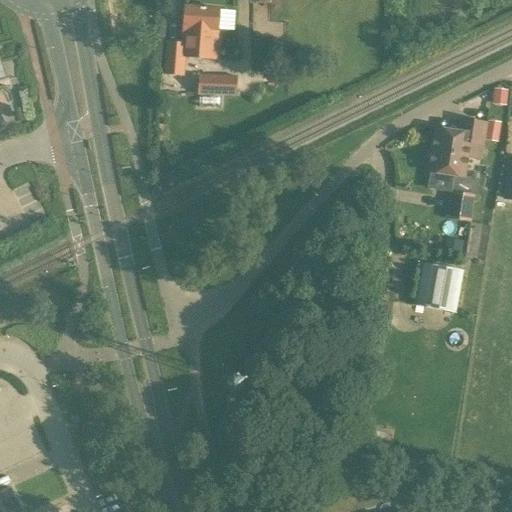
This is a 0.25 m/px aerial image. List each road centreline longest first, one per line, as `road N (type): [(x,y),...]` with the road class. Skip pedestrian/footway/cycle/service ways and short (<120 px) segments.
road 1 (tertiary): [(187,511),(71,0)]
road 2 (tertiary): [(74,136),(130,385),(169,511)]
road 3 (unclassified): [(511,66),(368,147)]
road 4 (unclassified): [(89,511),(32,373)]
road 5 (tertiary): [(39,5),(74,136)]
